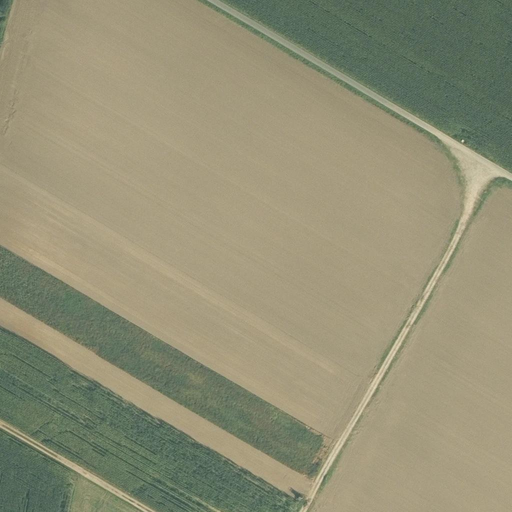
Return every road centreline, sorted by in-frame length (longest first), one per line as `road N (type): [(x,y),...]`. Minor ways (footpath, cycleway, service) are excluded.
road 1 (track): [(301,511),(495,170)]
road 2 (track): [(511,179),(211,0)]
road 3 (track): [(149,511),(0,423)]
